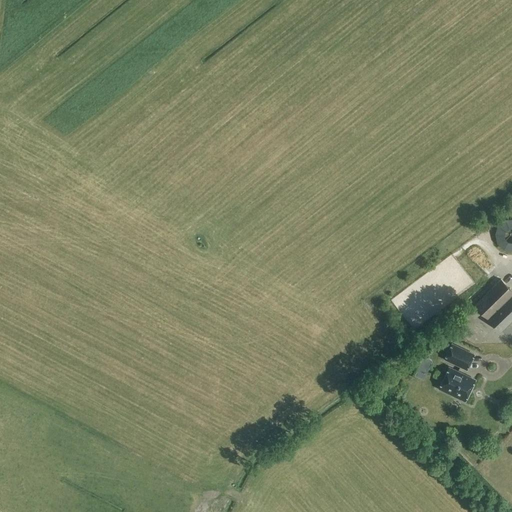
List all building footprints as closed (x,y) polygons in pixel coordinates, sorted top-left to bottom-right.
[(501,332),(511,320),(511,290),(501,279),(486,294),(474,305),(501,332)] [(459,334),(466,326),(459,319),(452,327),(459,334)] [(467,369),(474,354),(452,344),(445,358),(467,369)] [(465,400),(475,379),(449,367),(439,388),(465,400)] [(407,392),(410,381),(398,378),(395,389),(407,392)]
